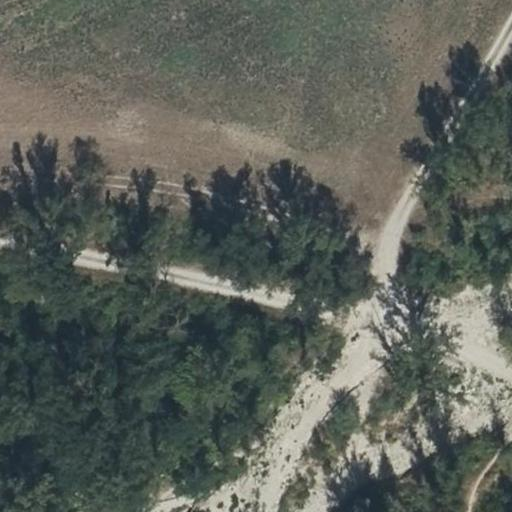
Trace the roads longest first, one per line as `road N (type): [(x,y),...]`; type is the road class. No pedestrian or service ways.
road 1 (track): [(0,235),(379,320)]
road 2 (track): [(511,33),(395,240),(379,320)]
road 3 (track): [(379,320),(511,368)]
